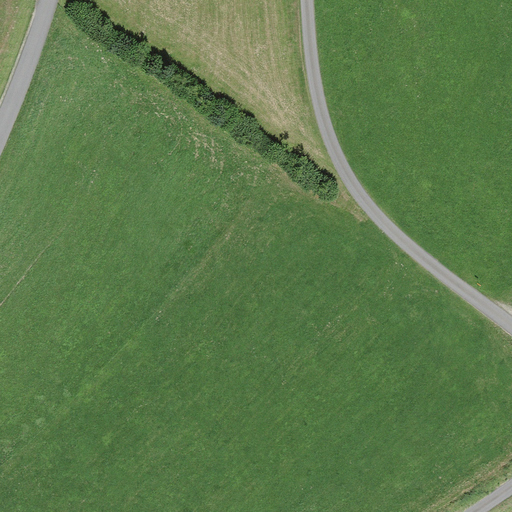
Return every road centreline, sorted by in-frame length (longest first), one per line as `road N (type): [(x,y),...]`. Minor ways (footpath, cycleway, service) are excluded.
road 1 (track): [(307,0),(319,98),(354,186),(404,241),(511,326)]
road 2 (unclassified): [(50,0),(0,134)]
